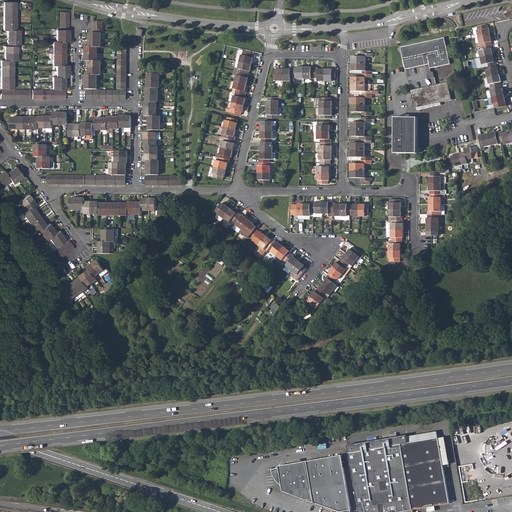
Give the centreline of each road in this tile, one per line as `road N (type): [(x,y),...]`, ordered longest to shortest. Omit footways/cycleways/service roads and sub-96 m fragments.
road 1 (motorway): [(0,445),(511,380)]
road 2 (motorway): [(511,367),(0,431)]
road 3 (secondary): [(217,511),(0,439)]
road 4 (residential): [(266,28),(76,0)]
road 5 (residential): [(295,297),(319,265),(319,247),(292,240),(238,191)]
road 6 (unknown): [(268,459),(341,441),(356,511)]
road 7 (residential): [(267,54),(238,191)]
road 8 (residential): [(478,0),(342,28)]
road 9 (residential): [(342,191),(342,55)]
